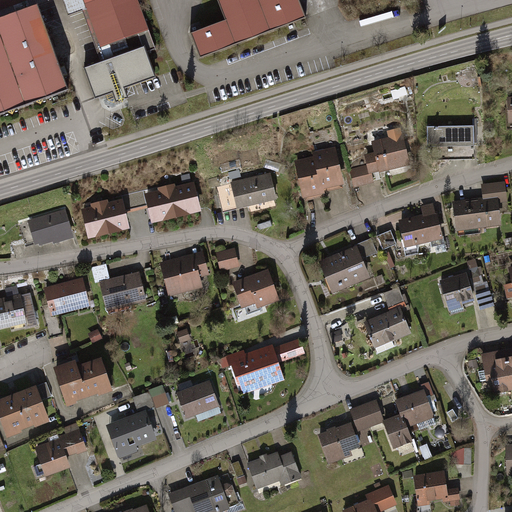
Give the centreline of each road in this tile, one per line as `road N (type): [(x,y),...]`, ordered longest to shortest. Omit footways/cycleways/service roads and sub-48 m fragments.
road 1 (secondary): [(511,36),(0,191)]
road 2 (residential): [(58,511),(333,393)]
road 3 (residential): [(0,267),(189,234),(228,233),(282,254)]
road 4 (residential): [(511,167),(446,185),(282,254)]
road 5 (residential): [(282,254),(333,393)]
